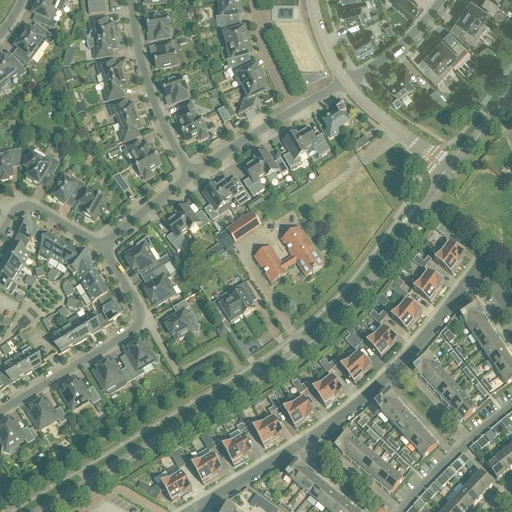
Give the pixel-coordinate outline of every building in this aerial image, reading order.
[(38,0),(39,0),(37,4),(54,11),(56,6),(63,9),(66,0),(38,0)] [(87,0),(89,15),(106,14),(104,0),(87,0)] [(395,0),(392,4),(407,17),(411,12),(413,13),(417,8),(416,6),(418,4),(412,0),(395,0)] [(465,7),(463,9),(480,20),(489,7),(494,11),(498,5),(490,0),(484,0),(481,6),(472,0),(465,0),(462,5),(465,7)] [(218,28),(220,28),(239,24),(239,17),(241,16),(241,12),(242,12),(242,5),(240,5),(240,3),(220,5),(221,18),(217,19),(218,28)] [(54,11),(37,4),(36,8),(34,7),(32,13),(33,14),(33,15),(45,20),(42,26),(54,31),(57,24),(53,22),(55,17),(52,15),(54,11)] [(361,19),(364,26),(376,21),(374,15),(370,16),(367,5),(361,6),(361,4),(349,8),(349,6),(339,8),(341,16),(343,15),(345,23),(361,19)] [(485,24),(480,20),(463,9),(462,11),(459,10),(454,18),(467,26),(461,35),(473,43),(485,24)] [(157,42),(170,39),(169,32),(170,32),(168,17),(145,21),(146,27),(147,26),(149,35),(156,34),(157,42)] [(94,33),(95,41),(115,37),(113,24),(107,25),(106,19),(89,21),(91,33),(94,33)] [(376,21),(364,26),(367,34),(353,42),(357,49),(355,50),(359,57),(368,51),(367,50),(377,44),(373,37),(382,32),(379,27),(376,21)] [(239,24),(220,28),(222,37),(225,36),(228,48),(248,43),(247,41),(249,41),(247,34),(245,34),(244,30),(241,31),(239,24)] [(25,35),(22,39),(36,49),(40,45),(42,47),(46,42),(51,46),(55,40),(45,33),(41,38),(29,29),(28,30),(27,29),(23,34),(25,35)] [(435,45),(433,47),(452,66),(468,49),(458,40),(451,47),(439,36),(432,43),(435,45)] [(115,37),(95,41),(96,48),(94,49),(96,60),(113,57),(112,51),(117,50),(115,37)] [(36,49),(22,39),(20,42),(18,41),(14,46),(16,47),(15,48),(27,57),(23,63),(28,66),(36,56),(33,54),(36,49)] [(248,43),(228,48),(232,60),(227,62),(230,70),(231,70),(250,63),(249,56),(251,56),(250,51),(251,51),(250,44),(248,44),(248,43)] [(154,57),(156,65),(154,66),(156,72),(178,66),(174,52),(173,52),(172,44),(159,48),(161,55),(154,57)] [(452,66),(433,47),(431,49),(429,47),(422,54),(433,65),(426,72),(436,82),(452,66)] [(40,64),(47,55),(42,51),(35,60),(40,64)] [(474,53),(455,70),(460,76),(479,58),(474,53)] [(0,71),(7,80),(11,77),(13,79),(18,75),(20,79),(26,74),(18,64),(13,69),(5,58),(4,59),(3,58),(0,59),(0,71)] [(73,62),(66,60),(63,69),(71,68),(73,62)] [(102,76),(104,83),(124,78),(120,65),(115,67),(113,60),(97,65),(100,76),(102,76)] [(250,63),(231,70),(235,78),(238,76),(243,88),(261,79),(260,78),(262,77),(259,71),(257,71),(255,67),(253,68),(250,63)] [(405,70),(398,76),(399,78),(388,86),(394,93),(392,94),(397,100),(402,96),(401,94),(414,84),(408,77),(409,76),(405,70)] [(52,73),(42,84),(48,89),(58,78),(52,73)] [(124,78),(104,83),(107,91),(104,92),(107,103),(124,98),(122,92),(127,90),(124,78)] [(176,104),(189,100),(186,93),(187,92),(182,78),(160,86),(162,92),(164,91),(167,100),(174,97),(176,104)] [(246,94),(238,116),(254,109),(252,105),(255,97),(264,93),(265,94),(269,92),(263,80),(262,81),(261,79),(243,88),(246,94)] [(54,88),(52,95),(62,97),(64,91),(54,88)] [(447,103),(436,90),(429,95),(441,108),(447,103)] [(116,117),(119,125),(137,117),(132,105),(127,107),(125,101),(109,107),(113,118),(116,117)] [(176,119),(182,130),(182,131),(200,121),(194,110),(191,104),(179,110),(182,116),(176,119)] [(78,115),(86,113),(84,106),(76,108),(78,115)] [(338,130),(349,123),(345,116),(346,115),(343,108),(336,112),(338,114),(324,122),(328,130),(327,131),(330,137),(339,132),(338,130)] [(224,125),(231,121),(224,109),(218,112),(224,125)] [(137,117),(119,125),(121,132),(119,133),(124,144),(139,137),(137,131),(142,129),(137,117)] [(182,131),(182,130),(181,131),(187,143),(198,137),(200,140),(207,136),(206,133),(207,132),(201,120),(200,121),(182,131)] [(295,135),(306,155),(307,155),(305,152),(313,148),(319,158),(330,151),(321,136),(314,140),(309,130),(297,137),(295,135)] [(306,155),(295,135),(284,142),(290,154),(284,158),(291,170),(301,164),(299,159),(306,155)] [(368,145),(364,138),(352,146),(356,152),(368,145)] [(129,163),(129,164),(126,166),(128,169),(131,167),(132,168),(135,166),(154,156),(153,155),(147,144),(141,147),(138,142),(126,148),(130,155),(134,161),(129,163)] [(108,154),(111,159),(122,154),(120,148),(108,154)] [(20,166),(20,151),(1,154),(2,159),(0,158),(0,181),(1,181),(2,183),(9,182),(8,180),(13,179),(11,167),(20,166)] [(266,153),(255,160),(270,183),(275,180),(276,179),(276,177),(274,174),(278,172),(281,176),(288,172),(280,160),(274,164),(266,153)] [(135,166),(141,177),(143,177),(144,180),(152,176),(150,172),(161,166),(155,155),(153,155),(154,156),(135,166)] [(53,177),(60,165),(47,157),(44,163),(32,156),(25,169),(30,172),(26,178),(27,178),(27,180),(32,183),(33,182),(39,185),(46,173),(53,177)] [(270,183),(255,160),(256,162),(244,170),(250,179),(244,184),(253,198),(264,191),(258,181),(265,177),(270,184),(270,183)] [(124,195),(130,191),(119,175),(113,179),(124,195)] [(369,210),(349,178),(335,186),(356,219),(369,210)] [(78,199),(85,186),(72,179),(70,183),(64,179),(53,198),(59,202),(58,203),(64,207),(65,205),(66,206),(72,195),(78,199)] [(214,187),(227,205),(226,203),(233,198),(240,208),(250,200),(240,186),(234,190),(227,181),(216,189),(214,187)] [(227,205),(214,187),(203,195),(211,206),(205,211),(212,222),(219,217),(216,213),(227,205)] [(104,208),(107,202),(96,195),(95,197),(87,193),(80,205),(88,209),(84,216),(85,217),(85,219),(90,222),(91,220),(95,223),(99,215),(103,217),(107,209),(104,208)] [(133,205),(140,203),(138,193),(130,195),(133,205)] [(261,197),(253,202),(258,208),(265,203),(261,197)] [(258,208),(253,202),(247,206),(251,212),(258,208)] [(187,207),(176,215),(190,233),(197,227),(200,231),(210,224),(202,213),(195,218),(187,207)] [(153,211),(143,218),(149,228),(160,222),(153,211)] [(235,243),(235,244),(261,226),(251,212),(226,230),(227,231),(235,243)] [(173,217),(165,223),(173,234),(167,239),(177,253),(188,245),(181,236),(188,231),(189,233),(190,233),(176,215),(178,217),(175,219),(173,217)] [(16,241),(12,247),(30,257),(24,253),(30,243),(32,244),(33,242),(43,248),(50,236),(45,233),(37,228),(35,230),(27,225),(22,234),(19,233),(16,241)] [(440,226),(436,231),(441,237),(445,232),(440,226)] [(306,277),(323,266),(320,261),(299,228),(281,239),(293,257),(281,264),(270,247),(254,256),(272,284),(287,274),(285,271),(297,264),(306,277)] [(227,231),(217,238),(227,252),(230,250),(228,248),(235,243),(227,231)] [(43,248),(38,257),(48,263),(50,259),(60,242),(59,244),(55,242),(56,240),(50,236),(43,248)] [(148,268),(152,275),(164,268),(171,263),(167,257),(155,264),(148,251),(153,248),(147,239),(148,239),(147,238),(137,247),(138,248),(125,255),(129,261),(127,262),(133,272),(135,271),(137,275),(148,268)] [(60,242),(50,259),(59,265),(68,249),(64,247),(65,245),(60,242)] [(447,243),(440,253),(460,267),(464,262),(462,261),(465,257),(447,243)] [(11,253),(9,257),(24,266),(30,257),(12,247),(9,252),(11,253)] [(68,249),(59,265),(68,270),(67,272),(68,272),(73,264),(72,264),(78,253),(73,250),(72,251),(68,249)] [(218,256),(213,250),(208,254),(212,260),(218,256)] [(85,259),(78,253),(72,264),(73,264),(68,272),(71,275),(73,277),(81,273),(93,266),(85,259)] [(460,267),(440,253),(436,258),(438,259),(435,263),(451,276),(453,277),(460,267)] [(5,260),(1,266),(19,276),(24,266),(9,257),(6,261),(5,260)] [(413,262),(424,271),(428,265),(424,263),(417,257),(413,262)] [(174,264),(168,267),(174,277),(180,274),(174,264)] [(0,272),(0,277),(13,285),(19,276),(1,266),(0,268),(0,272)] [(81,273),(73,277),(74,278),(75,277),(81,286),(96,276),(94,273),(96,272),(93,266),(81,273)] [(164,268),(152,275),(157,282),(145,288),(148,293),(146,293),(152,303),(154,303),(157,308),(167,302),(166,300),(174,296),(164,278),(169,274),(164,268)] [(426,272),(419,281),(439,296),(443,290),(441,289),(444,285),(426,272)] [(96,276),(81,286),(86,295),(104,285),(100,279),(99,280),(96,276)] [(13,285),(0,277),(0,290),(11,297),(17,287),(13,285)] [(393,284),(400,289),(404,284),(397,278),(393,284)] [(439,296),(419,281),(412,291),(430,304),(432,305),(439,296)] [(63,291),(63,292),(65,295),(73,290),(68,282),(65,284),(64,285),(63,286),(63,287),(63,288),(63,289),(63,290),(63,291)] [(229,293),(244,316),(256,309),(248,296),(253,293),(246,282),(229,293)] [(393,284),(390,288),(404,300),(408,295),(400,289),(393,284)] [(104,285),(86,295),(92,304),(98,301),(109,294),(106,288),(104,289),(102,286),(104,285)] [(244,316),(229,293),(212,304),(219,314),(224,311),(232,323),(233,322),(234,323),(240,319),(239,318),(243,316),(244,317),(244,316)] [(96,313),(90,316),(90,317),(100,332),(106,329),(114,325),(112,322),(121,317),(116,309),(118,307),(113,300),(109,294),(98,301),(104,311),(102,313),(103,314),(99,317),(96,313)] [(198,335),(200,327),(192,325),(184,312),(189,309),(185,302),(173,309),(177,316),(166,323),(168,327),(167,328),(173,338),(175,337),(178,342),(188,336),(187,335),(190,333),(198,335)] [(406,302),(399,310),(416,325),(420,320),(419,319),(422,315),(406,302)] [(460,318),(466,327),(483,315),(477,307),(460,318)] [(416,325),(399,310),(397,309),(390,319),(407,333),(408,334),(416,325)] [(369,316),(380,326),(384,321),(379,317),(374,312),(369,316)] [(383,312),(379,317),(384,321),(388,316),(383,312)] [(90,315),(80,321),(89,336),(93,334),(94,336),(100,332),(90,317),(90,316),(90,315)] [(483,315),(466,327),(472,335),(487,325),(481,317),(483,316),(483,315)] [(69,323),(71,326),(81,343),(86,340),(85,338),(89,336),(80,321),(78,317),(69,323)] [(487,325),(472,335),(478,344),(492,334),(487,325)] [(71,326),(61,332),(71,347),(75,345),(76,347),(81,343),(71,326)] [(221,339),(227,335),(223,328),(217,332),(221,339)] [(381,328),(374,336),(390,352),(398,343),(381,328)] [(71,347),(61,332),(52,338),(62,355),(68,351),(67,350),(71,347)] [(449,332),(443,336),(447,340),(452,336),(449,332)] [(492,334),(478,344),(484,352),(498,342),(492,334)] [(345,341),(355,351),(360,346),(357,343),(350,336),(345,341)] [(390,352),(374,336),(373,336),(375,337),(367,346),(382,360),(390,352)] [(452,336),(447,340),(450,344),(455,340),(452,336)] [(133,365),(126,370),(133,382),(140,377),(137,372),(150,364),(158,366),(160,358),(152,356),(150,353),(152,353),(146,342),(140,346),(139,344),(129,350),(130,352),(126,354),(133,365)] [(498,342),(484,352),(489,361),(504,351),(498,342)] [(451,351),(446,344),(442,347),(448,354),(451,351)] [(18,345),(13,347),(16,356),(22,354),(18,345)] [(426,357),(430,353),(426,347),(422,351),(426,357)] [(31,350),(22,356),(32,373),(31,371),(35,369),(36,371),(42,367),(31,350)] [(504,351),(489,361),(495,369),(510,359),(504,351)] [(357,353),(348,360),(364,379),(365,378),(363,377),(372,369),(357,353)] [(22,356),(12,362),(22,377),(26,375),(27,376),(32,373),(22,356)] [(428,358),(413,371),(420,379),(435,365),(428,358)] [(511,362),(510,359),(495,369),(501,378),(511,370),(511,362)] [(0,360),(0,361),(14,384),(19,381),(18,379),(22,377),(12,362),(4,367),(0,360)] [(320,364),(328,374),(333,370),(329,365),(325,360),(320,364)] [(364,379),(348,360),(339,368),(354,385),(356,386),(364,379)] [(0,392),(0,393),(8,388),(14,384),(0,361),(0,392)] [(334,361),(329,365),(333,370),(338,366),(334,361)] [(133,382),(126,370),(119,374),(112,362),(108,365),(108,363),(98,370),(98,371),(93,374),(99,384),(100,384),(105,392),(123,381),(126,386),(133,382)] [(435,365),(420,379),(421,379),(422,378),(429,385),(442,373),(435,365)] [(511,370),(501,378),(507,386),(511,382),(511,370)] [(442,373),(429,385),(436,392),(449,380),(442,373)] [(321,383),(336,403),(336,402),(335,401),(344,394),(331,378),(322,385),(321,383)] [(449,380),(436,392),(443,400),(456,388),(449,380)] [(292,384),(300,395),(306,392),(302,386),(297,381),(292,384)] [(100,401),(93,389),(86,393),(80,382),(75,385),(75,383),(65,389),(65,391),(60,394),(66,404),(67,404),(72,412),(90,401),(93,406),(100,401)] [(302,386),(306,392),(311,388),(307,383),(302,386)] [(336,403),(321,383),(312,391),(325,408),(326,408),(327,410),(336,403)] [(456,388),(443,400),(450,407),(463,395),(456,388)] [(375,407),(382,414),(397,401),(390,393),(375,407)] [(463,395),(450,407),(457,415),(470,403),(463,395)] [(282,408),(274,396),(269,399),(274,408),(276,412),(282,408)] [(302,398),(292,404),(306,424),(312,421),(311,419),(315,416),(302,398)] [(397,401),(382,414),(389,422),(402,410),(395,403),(397,401)] [(61,426),(68,421),(60,409),(54,413),(47,402),(43,405),(42,403),(32,409),(33,411),(27,414),(33,424),(35,423),(39,431),(57,420),(61,426)] [(470,403),(457,415),(464,423),(477,411),(470,403)] [(306,424),(292,404),(282,411),(295,429),(296,431),(306,424)] [(402,410),(389,422),(396,429),(409,417),(402,410)] [(272,417),(262,423),(263,424),(275,444),(281,440),(280,439),(284,436),(272,417)] [(365,417),(361,421),(366,425),(370,422),(365,417)] [(409,417),(396,429),(403,437),(416,425),(409,417)] [(510,427),(504,420),(500,423),(506,430),(510,427)] [(366,425),(361,421),(357,425),(362,430),(366,425)] [(28,446),(35,441),(27,429),(21,433),(14,422),(10,425),(9,423),(0,428),(0,443),(0,444),(2,443),(3,446),(1,454),(10,456),(12,448),(25,440),(28,446)] [(263,424),(262,423),(252,429),(264,449),(264,448),(265,450),(275,444),(263,424)] [(240,433),(246,430),(243,426),(243,425),(237,428),(240,433)] [(372,429),(377,433),(380,430),(375,425),(372,429)] [(416,425),(403,437),(410,444),(423,432),(416,425)] [(380,430),(377,433),(382,438),(385,435),(380,430)] [(366,434),(372,439),(375,436),(370,431),(366,434)] [(490,431),(487,434),(493,441),(496,438),(490,431)] [(423,432),(410,444),(417,452),(430,440),(423,432)] [(493,441),(487,434),(484,437),(490,444),(493,441)] [(335,451),(343,457),(356,442),(348,435),(335,451)] [(208,436),(202,439),(210,453),(216,449),(215,449),(213,445),(208,436)] [(375,436),(372,439),(377,444),(380,440),(375,436)] [(243,437),(232,443),(244,462),(245,462),(244,461),(253,455),(243,437)] [(386,443),(392,448),(395,444),(390,439),(386,443)] [(430,440),(417,452),(424,460),(437,448),(430,440)] [(356,442),(343,457),(343,458),(345,456),(352,462),(364,448),(356,442)] [(244,462),(232,443),(222,449),(233,467),(234,468),(244,462)] [(395,444),(392,448),(397,452),(400,449),(395,444)] [(390,450),(384,445),(381,448),(386,453),(390,450)] [(474,445),(470,450),(476,456),(480,452),(474,445)] [(511,447),(503,454),(511,464),(511,447)] [(364,448),(352,462),(360,469),(371,455),(364,448)] [(390,450),(386,453),(391,458),(395,454),(390,450)] [(190,464),(183,453),(178,456),(185,467),(190,464)] [(404,453),(401,457),(406,462),(409,458),(404,453)] [(211,454),(201,460),(214,481),(220,477),(219,476),(223,473),(211,454)] [(511,464),(503,454),(495,461),(506,475),(511,469),(511,464)] [(371,455),(360,469),(368,475),(379,461),(371,455)] [(463,455),(459,460),(465,466),(469,462),(463,455)] [(185,467),(178,456),(173,459),(179,470),(185,467)] [(409,458),(406,462),(411,466),(415,463),(409,458)] [(404,464),(399,459),(396,462),(401,467),(404,464)] [(214,481),(201,460),(191,466),(203,485),(204,487),(214,481)] [(379,461),(368,475),(376,482),(387,468),(379,461)] [(495,461),(486,468),(498,482),(506,475),(495,461)] [(286,477),(294,484),(307,469),(299,462),(286,477)] [(404,464),(401,467),(406,472),(409,469),(404,464)] [(387,468),(376,482),(384,488),(395,475),(387,468)] [(307,469),(294,484),(302,491),(313,477),(306,471),(307,469)] [(449,469),(446,472),(453,478),(456,475),(449,469)] [(181,472),(171,479),(171,480),(183,499),(189,496),(188,494),(193,492),(181,472)] [(453,478),(446,472),(443,475),(450,481),(453,478)] [(480,474),(473,481),(486,494),(493,486),(480,474)] [(395,475),(384,488),(392,495),(403,481),(395,475)] [(313,477),(302,491),(310,497),(321,484),(313,477)] [(171,480),(171,479),(157,487),(161,494),(165,491),(172,504),(182,498),(183,499),(171,480)] [(473,481),(465,490),(478,502),(486,494),(473,481)] [(148,496),(151,490),(141,484),(137,490),(148,496)] [(321,484),(310,497),(317,504),(329,490),(321,484)] [(434,484),(431,487),(438,494),(441,490),(434,484)] [(438,494),(431,487),(428,490),(435,497),(438,494)] [(329,490),(317,504),(325,510),(337,497),(329,490)] [(465,490),(458,497),(471,510),(478,502),(465,490)] [(264,497),(265,498),(271,502),(274,499),(267,494),(264,497)] [(256,495),(250,504),(255,507),(261,499),(256,495)] [(337,497),(325,510),(327,511),(337,511),(344,503),(337,497)] [(458,497),(450,505),(457,511),(468,511),(471,510),(458,497)] [(419,500),(416,503),(423,509),(426,506),(419,500)] [(344,503),(337,511),(350,511),(352,510),(344,503)] [(420,511),(423,509),(416,503),(414,506),(419,511),(420,511)]
